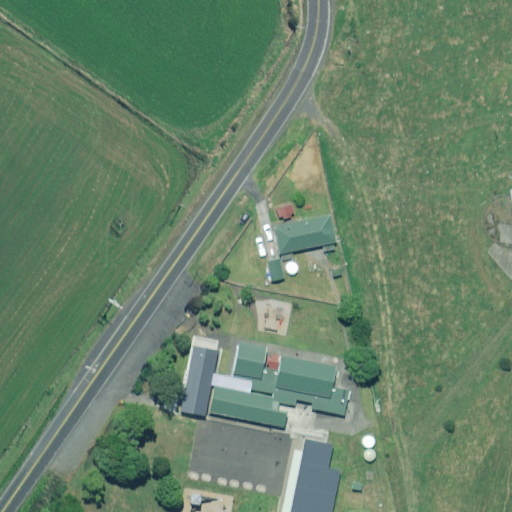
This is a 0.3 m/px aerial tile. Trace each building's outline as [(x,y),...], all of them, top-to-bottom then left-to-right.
[(265,227),(270,252),(327,241),(322,216),(265,227)] [(295,259),(293,259),(292,259),(291,259),(289,260),(288,260),(287,261),(286,262),(286,263),(285,264),(285,266),(285,267),(285,268),(285,270),(286,271),(287,272),(288,273),(289,273),(290,274),(291,274),(293,274),(294,274),(295,274),(297,273),(298,272),(298,271),(299,270),(300,269),(300,268),(300,266),(300,265),(300,264),(299,263),(298,261),(297,261),(296,260),(295,259)] [(276,280),(272,262),(261,264),(265,282),(276,280)] [(227,345),(221,379),(248,384),(253,349),(227,345)] [(172,399),(194,404),(206,352),(184,347),(172,399)] [(263,357),(257,385),(290,392),(287,405),(335,415),(340,391),(322,387),(326,370),(263,357)] [(312,429),(308,443),(335,450),(339,436),(312,429)] [(370,434),(368,434),(366,435),(365,436),(364,437),(364,438),(363,439),(363,441),(363,442),(363,443),(363,445),(364,446),(365,447),(366,448),(367,449),(368,449),(369,449),(371,449),(372,449),(373,449),(375,448),(376,447),(377,447),(377,445),(378,444),(378,443),(378,441),(378,440),(378,439),(377,438),(376,436),(375,435),(374,435),(373,434),(372,434),(370,434)] [(322,450),(301,447),(299,467),(319,470),(322,450)] [(201,493),(190,492),(189,505),(200,506),(201,493)]
